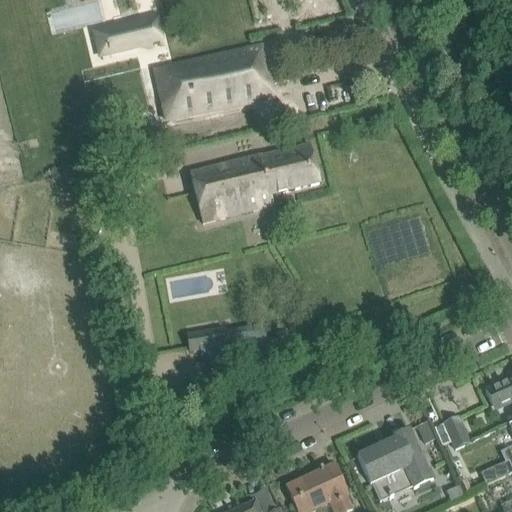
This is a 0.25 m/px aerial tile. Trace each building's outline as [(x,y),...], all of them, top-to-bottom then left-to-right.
[(137,25),(95,35),(100,58),(149,47),(149,50),(163,46),(156,18),(137,22),(137,25)] [(263,50),(154,73),(165,124),(273,101),(263,50)] [(63,152),(71,85),(38,81),(30,148),(63,152)] [(309,147),(261,159),(261,158),(190,176),(203,226),(273,208),(271,198),(319,186),(309,147)] [(318,346),(322,357),(332,353),(329,343),(331,343),(325,325),(311,330),(317,347),(318,346)] [(209,351),(202,352),(204,365),(268,354),(264,333),(225,340),(224,331),(206,334),(209,351)] [(485,393),(492,408),(511,398),(511,382),(509,384),(508,382),(485,393)] [(470,446),(458,420),(444,426),(456,453),(470,446)] [(511,425),(509,427),(511,433),(511,448),(502,453),(507,464),(481,476),(486,488),(511,476),(511,425)] [(433,483),(409,432),(390,441),(394,450),(387,453),(406,493),(412,490),(413,492),(433,483)] [(406,493),(387,453),(381,456),(378,450),(357,459),(370,488),(372,487),(380,505),(389,501),(393,500),(393,499),(406,493)] [(348,498),(333,467),(322,472),(321,471),(319,472),(321,476),(307,483),(306,480),(286,489),(296,511),(316,511),(329,506),(331,511),(352,511),(346,498),(348,498)] [(275,491),(267,471),(256,475),(265,495),(275,491)] [(511,501),(500,508),(501,511),(508,511),(511,510),(511,501)] [(259,511),(255,503),(236,511),(259,511)]
